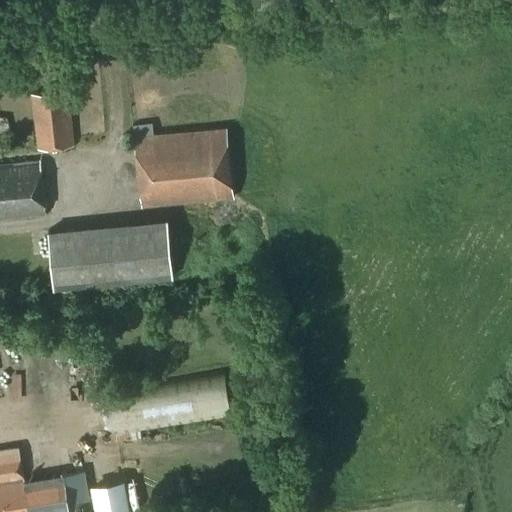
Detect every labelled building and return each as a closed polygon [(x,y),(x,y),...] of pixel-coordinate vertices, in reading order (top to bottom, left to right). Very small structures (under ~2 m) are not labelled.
[(67,92),(32,97),(39,148),(74,143),(67,92)] [(233,198),(226,128),(160,135),(159,126),(142,128),(150,206),(233,198)] [(0,220),(46,216),(41,163),(0,166),(0,220)] [(175,275),(170,219),(48,230),(53,286),(175,275)] [(0,347),(0,354),(24,353),(23,326),(0,327),(0,347)] [(226,374),(225,369),(106,389),(115,444),(142,440),(140,429),(235,413),(228,373),(226,374)] [(88,498),(84,471),(26,480),(19,448),(0,450),(0,511),(70,511),(68,501),(88,498)] [(125,481),(124,478),(91,484),(96,511),(131,511),(130,508),(140,506),(135,479),(125,481)]
